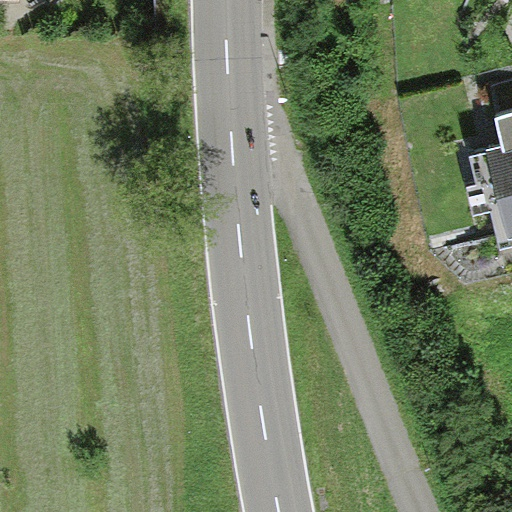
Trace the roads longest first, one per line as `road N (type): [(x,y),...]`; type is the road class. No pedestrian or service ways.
road 1 (residential): [(232,135),(283,159),(424,511)]
road 2 (primary): [(232,135),(254,360),(279,511)]
road 3 (primary): [(228,0),(232,135)]
